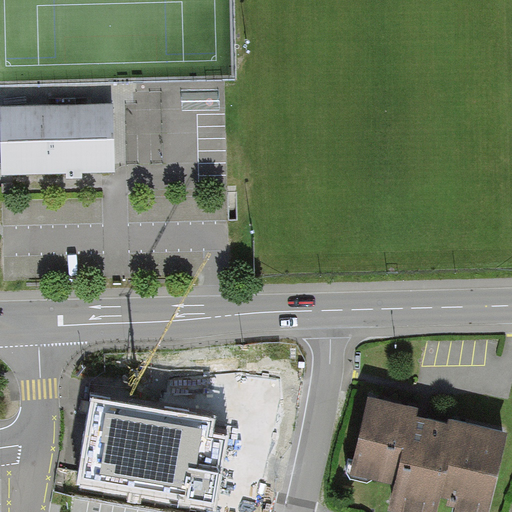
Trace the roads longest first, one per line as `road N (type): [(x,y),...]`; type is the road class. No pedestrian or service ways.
road 1 (secondary): [(331,310),(0,322)]
road 2 (residential): [(331,310),(330,359),(296,511)]
road 3 (secondary): [(511,305),(331,310)]
